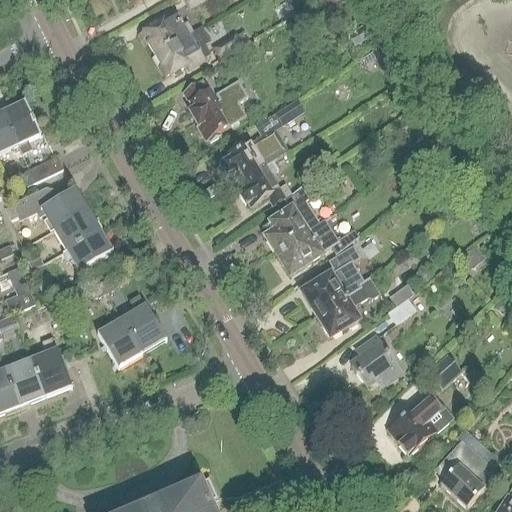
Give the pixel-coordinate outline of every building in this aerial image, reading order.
[(184,0),(191,10),(208,0),(184,0)] [(148,45),(154,56),(188,36),(174,13),(161,21),(162,23),(145,33),(150,42),(148,45)] [(190,69),(203,62),(213,56),(207,45),(212,42),(203,27),(188,36),(154,56),(161,67),(165,68),(171,77),(189,67),(190,69)] [(366,27),(350,37),(357,49),(373,40),(366,27)] [(241,34),(235,37),(241,47),(247,44),(241,34)] [(235,37),(214,49),(220,60),(241,47),(235,37)] [(244,49),(235,54),(242,65),(251,60),(244,49)] [(397,76),(385,57),(370,66),(382,85),(397,76)] [(217,105),(203,83),(184,95),(194,111),(190,114),(207,143),(210,141),(212,144),(222,138),(220,136),(229,131),(228,130),(246,120),(238,106),(247,100),(238,84),(215,98),(219,104),(217,105)] [(274,118),(282,131),(284,129),(304,118),(296,105),(274,118)] [(2,117),(17,150),(21,159),(32,154),(28,145),(40,139),(25,106),(2,117)] [(417,113),(408,120),(419,134),(427,128),(417,113)] [(0,158),(17,150),(2,117),(0,117),(0,158)] [(232,175),(238,184),(272,163),(289,153),(274,129),(223,160),(226,164),(222,167),(228,177),(232,175)] [(447,147),(423,157),(433,179),(456,169),(447,147)] [(56,161),(29,174),(35,187),(63,175),(56,161)] [(279,191),(271,178),(279,174),(272,163),(238,184),(244,194),(240,197),(246,207),(250,205),(253,209),(268,200),(273,208),(284,202),(292,197),(286,187),(279,191)] [(28,191),(35,187),(29,174),(22,177),(28,191)] [(306,188),(292,197),(284,202),(291,213),(280,219),(280,220),(266,229),(271,237),(267,239),(276,254),(320,226),(307,204),(314,200),(306,188)] [(459,190),(448,198),(454,207),(466,200),(459,190)] [(46,193),(12,209),(17,221),(26,217),(28,221),(36,217),(38,221),(42,219),(52,235),(89,213),(76,192),(60,202),(58,198),(51,197),(49,198),(46,193)] [(471,202),(459,211),(466,219),(477,209),(471,202)] [(12,209),(4,212),(10,224),(17,221),(12,209)] [(101,233),(89,213),(52,235),(65,256),(101,233)] [(292,279),(303,272),(302,271),(312,265),(311,264),(322,258),(321,256),(331,250),(337,257),(359,240),(354,233),(338,244),(324,223),(320,226),(276,254),(292,279)] [(114,254),(101,233),(65,256),(77,276),(114,254)] [(9,249),(0,252),(0,260),(1,262),(12,258),(9,249)] [(365,286),(359,275),(353,266),(361,261),(355,251),(330,265),(335,274),(304,293),(314,309),(312,310),(317,318),(363,290),(362,288),(365,286)] [(474,251),(463,260),(471,269),(482,260),(474,251)] [(40,260),(28,265),(32,274),(43,269),(40,260)] [(100,286),(106,297),(113,292),(107,282),(100,286)] [(365,286),(362,288),(363,290),(317,318),(331,341),(360,324),(351,309),(355,307),(356,309),(369,301),(373,302),(381,297),(371,282),(365,286)] [(49,283),(38,288),(41,296),(53,291),(49,283)] [(15,291),(18,299),(6,304),(13,319),(37,308),(27,286),(15,291)] [(99,301),(106,297),(100,286),(92,291),(99,301)] [(393,301),(399,311),(411,303),(417,298),(410,288),(393,301)] [(121,321),(143,357),(167,343),(145,307),(144,307),(138,298),(129,303),(135,313),(121,321)] [(411,303),(399,311),(390,317),(399,329),(419,315),(411,303)] [(57,304),(46,309),(49,315),(55,317),(61,314),(57,304)] [(16,319),(0,325),(0,333),(2,338),(21,331),(16,319)] [(96,336),(118,372),(143,357),(121,321),(96,336)] [(30,362),(45,401),(72,391),(52,341),(41,345),(46,356),(30,362)] [(399,376),(374,341),(359,352),(363,358),(349,368),(365,390),(374,383),(379,390),(399,376)] [(447,359),(427,377),(442,394),(462,377),(447,359)] [(20,411),(45,401),(30,362),(4,373),(20,411)] [(0,418),(20,411),(4,373),(0,374),(0,418)] [(449,426),(444,421),(448,417),(433,399),(422,408),(422,414),(419,416),(415,411),(387,434),(399,447),(397,449),(405,459),(407,457),(409,459),(449,426)] [(453,473),(440,487),(466,510),(492,482),(481,472),(485,467),(471,455),(474,452),(466,445),(464,448),(460,445),(443,464),(453,473)] [(118,511),(199,511),(196,505),(202,502),(192,480),(173,489),(172,487),(118,511)] [(511,511),(511,491),(499,511),(511,511)]
